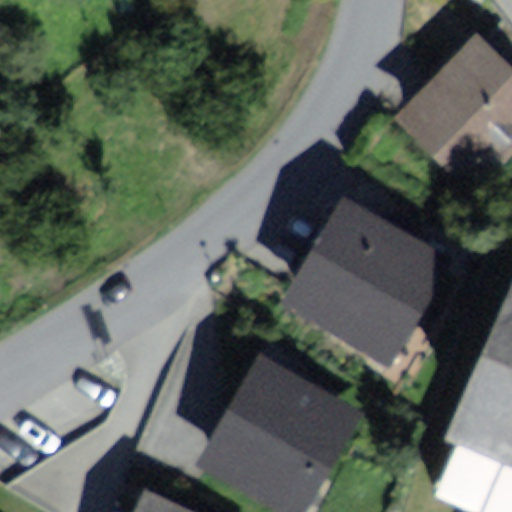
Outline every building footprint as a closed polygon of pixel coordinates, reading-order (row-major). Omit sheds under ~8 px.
[(511,147),(511,68),(479,37),(397,120),(470,191),(511,147)] [(459,261),(348,196),(283,306),(394,371),(459,261)] [(511,293),(449,438),(511,464),(511,293)] [(311,511),(370,415),(267,353),(200,464),(280,511),(311,511)] [(193,511),(151,491),(140,511),(193,511)]
